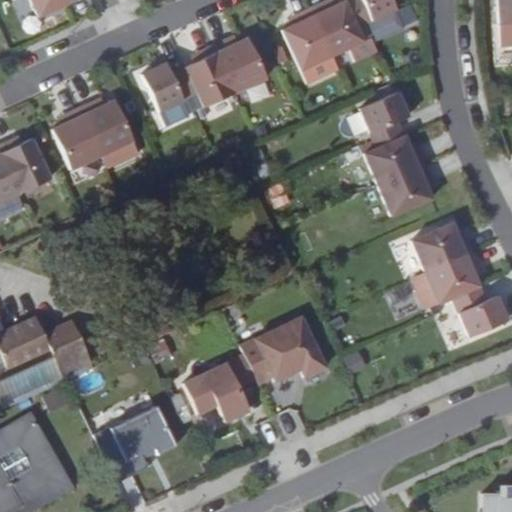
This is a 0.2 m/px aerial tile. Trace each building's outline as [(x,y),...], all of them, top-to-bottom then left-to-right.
[(30,0),(38,16),(71,0),(30,0)] [(308,8),(330,55),(361,41),(355,28),(342,0),(333,5),(326,8),(323,1),(308,8)] [(331,0),(324,0),(323,1),(326,8),(333,5),(331,0)] [(343,0),(342,0),(355,28),(395,9),(390,0),(343,0)] [(511,0),(495,0),(497,28),(511,27),(511,0)] [(308,8),(293,15),(296,22),(289,25),(280,30),(298,70),(330,55),(308,8)] [(296,22),(293,15),(285,18),(289,25),(296,22)] [(233,34),(226,37),(229,45),(236,42),(233,34)] [(226,37),(211,45),(233,93),(265,78),(246,37),(236,42),(229,45),(226,37)] [(192,62),(183,66),(195,93),(202,107),(233,93),(211,45),(196,51),(199,59),(192,62)] [(192,62),(199,59),(196,51),(189,55),(192,62)] [(162,63),(138,74),(155,112),(195,93),(183,66),(168,74),(162,63)] [(406,116),(395,91),(356,107),(374,148),(401,136),(395,120),(406,116)] [(99,96),(92,100),(95,107),(103,104),(99,96)] [(92,100),(77,107),(99,155),(131,140),(112,100),(103,104),(95,107),(92,100)] [(99,155),(77,107),(62,114),(65,121),(58,124),(49,129),(68,169),(99,155)] [(65,121),(62,114),(55,117),(58,124),(65,121)] [(16,135),(10,138),(13,146),(20,142),(16,135)] [(374,148),(361,153),(375,185),(423,164),(417,149),(410,152),(406,145),(402,135),(401,136),(374,148)] [(10,138),(0,142),(0,156),(17,193),(48,178),(29,138),(20,142),(13,146),(10,138)] [(414,142),(406,145),(410,152),(417,149),(414,142)] [(0,156),(0,200),(17,193),(0,156)] [(423,164),(375,185),(389,217),(430,199),(426,190),(423,182),(430,179),(423,164)] [(423,182),(426,190),(433,187),(430,179),(423,182)] [(449,222),(408,240),(422,272),(470,251),(464,236),(457,239),(454,232),(449,222)] [(461,229),(454,232),(457,239),(464,236),(461,229)] [(470,251),(422,272),(436,303),(449,298),(477,286),(473,276),(470,269),(477,266),(470,251)] [(477,266),(470,269),(473,276),(480,274),(477,266)] [(477,286),(449,298),(467,338),(506,321),(495,297),(484,302),(477,286)] [(141,344),(179,327),(171,310),(133,327),(141,344)] [(0,407),(91,366),(69,320),(40,333),(31,314),(0,329),(0,328),(0,407)] [(254,378),(257,383),(271,376),(273,380),(290,373),(289,371),(298,366),(303,377),(324,367),(300,316),(239,345),(242,351),(243,353),(254,378)] [(243,353),(223,363),(234,387),(254,378),(243,353)] [(234,387),(223,363),(179,384),(194,414),(213,405),(221,422),(246,411),(234,387)] [(88,432),(108,481),(146,465),(143,458),(171,447),(154,405),(88,432)] [(0,511),(5,511),(36,495),(41,504),(71,487),(30,413),(0,429),(0,511)] [(511,511),(511,485),(496,485),(496,494),(480,494),(480,508),(480,511),(511,511)] [(26,511),(41,504),(36,495),(5,511),(26,511)]
